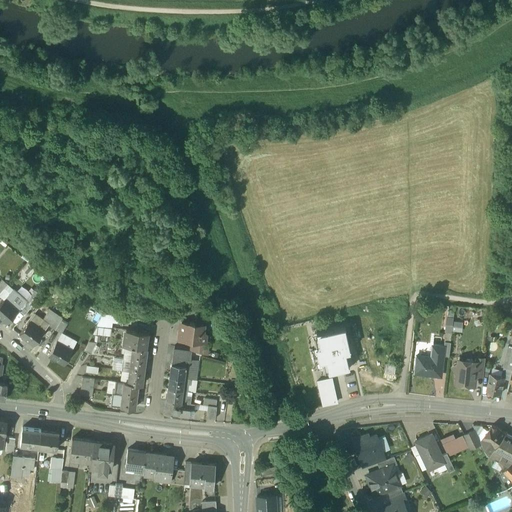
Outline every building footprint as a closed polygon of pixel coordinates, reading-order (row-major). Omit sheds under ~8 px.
[(30,296),(19,309),(25,314),(36,300),(30,296)] [(4,299),(0,303),(0,316),(7,323),(18,311),(4,299)] [(55,329),(62,318),(50,309),(42,320),(49,324),(48,325),(55,329)] [(118,315),(104,313),(100,320),(112,322),(117,323),(118,315)] [(34,314),(29,321),(43,332),(48,325),(49,324),(42,320),(34,314)] [(453,318),(447,317),(445,331),(451,332),(453,318)] [(68,322),(62,318),(55,329),(61,333),(68,322)] [(43,332),(29,321),(19,334),(34,345),(43,332)] [(194,322),(190,321),(189,323),(181,322),(179,338),(192,340),(204,341),(205,334),(201,331),(202,325),(195,324),(194,322)] [(345,327),(316,334),(319,345),(313,346),(318,363),(325,362),(328,373),(349,368),(345,352),(350,351),(345,327)] [(148,332),(127,329),(125,345),(133,346),(146,348),(148,332)] [(204,341),(192,340),(191,350),(206,354),(208,341),(204,341)] [(57,341),(49,356),(64,364),(72,350),(57,341)] [(96,342),(89,341),(84,350),(90,353),(96,342)] [(443,346),(432,345),(431,356),(417,355),(414,373),(431,375),(431,373),(440,374),(443,355),(444,346),(443,346)] [(146,348),(133,346),(131,359),(145,360),(146,348)] [(509,346),(502,372),(493,370),(492,374),(505,377),(511,378),(511,372),(511,346),(510,346),(509,346)] [(191,351),(174,349),(172,357),(190,359),(191,351)] [(123,358),(114,356),(112,368),(122,370),(123,358)] [(190,359),(172,357),(171,364),(185,365),(183,377),(193,379),(195,359),(190,359)] [(131,359),(123,358),(122,370),(130,371),(131,359)] [(486,359),(477,358),(477,362),(475,375),(476,375),(484,376),(486,359)] [(145,360),(131,359),(130,371),(143,372),(145,360)] [(466,364),(458,364),(453,368),(457,373),(456,382),(465,384),(465,382),(475,384),(476,375),(475,375),(477,362),(466,361),(466,364)] [(396,375),(396,363),(386,363),(386,375),(396,375)] [(185,365),(171,364),(170,376),(183,378),(183,377),(185,365)] [(98,367),(86,365),(86,372),(97,373),(98,367)] [(143,372),(130,371),(128,382),(138,384),(142,384),(143,372)] [(492,374),(491,374),(487,390),(501,394),(505,377),(492,374)] [(183,378),(170,376),(168,388),(182,389),(183,378)] [(94,378),(82,377),(81,388),(93,390),(94,378)] [(331,378),(317,381),(323,406),(337,402),(331,378)] [(128,382),(116,381),(115,393),(123,394),(136,396),(138,384),(128,382)] [(182,389),(168,388),(167,400),(180,401),(182,389)] [(136,396),(123,394),(115,393),(113,393),(111,405),(134,408),(136,396)] [(202,408),(208,409),(208,417),(216,417),(218,398),(203,397),(202,408)] [(180,401),(167,400),(165,412),(179,414),(180,406),(180,401)] [(194,403),(180,401),(180,406),(190,408),(189,415),(192,415),(194,403)] [(190,408),(180,406),(179,414),(189,415),(190,408)] [(497,426),(494,425),(492,425),(481,441),(489,456),(496,448),(508,433),(497,426)] [(41,429),(22,427),(20,443),(39,446),(41,429)] [(59,432),(41,429),(39,446),(56,448),(59,432)] [(475,430),(464,435),(471,448),(481,443),(475,430)] [(376,435),(368,438),(367,433),(352,439),(362,467),(376,462),(385,459),(376,435)] [(511,435),(508,433),(496,448),(498,449),(505,453),(511,456),(511,435)] [(441,455),(431,434),(415,441),(428,470),(444,462),(441,455)] [(15,437),(7,436),(5,451),(13,452),(15,437)] [(93,440),(72,437),(69,459),(90,461),(93,440)] [(115,443),(93,440),(90,461),(90,465),(111,469),(115,443)] [(146,451),(127,449),(124,467),(134,468),(133,472),(143,473),(143,470),(146,451)] [(166,454),(146,451),(143,470),(154,472),(153,477),(170,479),(172,468),(173,457),(166,456),(166,454)] [(447,453),(441,455),(444,462),(448,472),(454,469),(447,453)] [(509,467),(511,463),(511,456),(505,453),(499,463),(503,467),(504,464),(509,467)] [(35,459),(14,456),(11,475),(33,478),(35,459)] [(385,459),(376,462),(379,469),(392,464),(393,465),(397,464),(394,456),(385,459)] [(202,463),(191,462),(190,479),(191,479),(190,482),(204,484),(204,486),(213,487),(215,464),(208,464),(208,465),(202,464),(202,463)] [(379,469),(366,474),(374,495),(387,490),(400,485),(393,465),(392,464),(379,469)] [(276,465),(260,468),(261,475),(277,471),(276,465)] [(185,470),(172,468),(170,479),(169,482),(184,484),(184,483),(185,470)] [(69,471),(62,470),(60,482),(68,483),(69,471)] [(501,475),(499,476),(503,482),(510,476),(505,471),(501,475)] [(122,485),(116,484),(115,486),(114,496),(121,497),(122,485)] [(400,485),(387,490),(390,497),(403,492),(400,485)] [(403,492),(390,497),(392,504),(392,505),(403,501),(406,500),(403,492)] [(275,511),(274,495),(257,496),(257,511),(275,511)] [(216,511),(216,500),(203,501),(202,511),(216,511)] [(406,511),(403,501),(392,505),(392,504),(380,508),(381,511),(406,511)]
